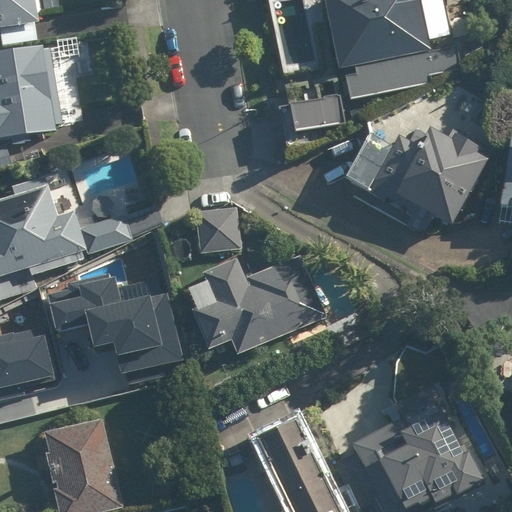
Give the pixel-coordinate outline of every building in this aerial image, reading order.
[(0,0),(0,33),(9,32),(10,43),(38,40),(36,22),(45,21),(42,0),(0,0)] [(429,0),(336,0),(351,69),(353,69),(360,100),(438,83),(436,77),(466,71),(460,42),(440,47),(429,0)] [(48,47),(0,55),(0,139),(62,128),(48,47)] [(345,96),(298,106),(304,135),(351,125),(345,96)] [(401,149),(379,138),(348,189),(415,229),(416,230),(416,231),(417,231),(418,232),(419,233),(420,233),(421,234),(422,234),(423,234),(425,234),(426,234),(427,234),(428,234),(429,234),(430,234),(431,233),(432,233),(433,232),(434,232),(435,231),(436,230),(437,229),(437,228),(438,227),(439,226),(439,225),(439,224),(440,223),(440,222),(440,221),(440,220),(440,219),(440,218),(440,216),(439,215),(462,225),(497,154),(426,119),(420,129),(413,126),(401,149)] [(0,149),(0,173),(22,168),(15,145),(0,149)] [(92,258),(90,252),(134,240),(132,234),(162,225),(157,206),(83,225),(78,206),(59,211),(50,175),(16,184),(20,197),(0,202),(0,303),(4,302),(2,295),(39,285),(36,273),(92,258)] [(242,210),(202,212),(204,252),(244,249),(242,210)] [(246,356),(331,315),(304,259),(256,282),(245,259),(210,276),(215,287),(195,297),(220,349),(238,341),(246,356)] [(118,286),(68,298),(75,328),(84,326),(91,355),(107,351),(111,367),(127,363),(132,385),(201,368),(184,298),(125,313),(118,286)] [(67,327),(0,342),(0,409),(39,400),(35,381),(78,371),(67,327)] [(357,441),(392,510),(412,500),(417,511),(422,511),(491,477),(441,380),(401,401),(408,415),(357,441)] [(351,511),(305,416),(269,433),(306,511),(351,511)] [(109,419),(49,432),(66,511),(103,511),(129,506),(109,419)]
